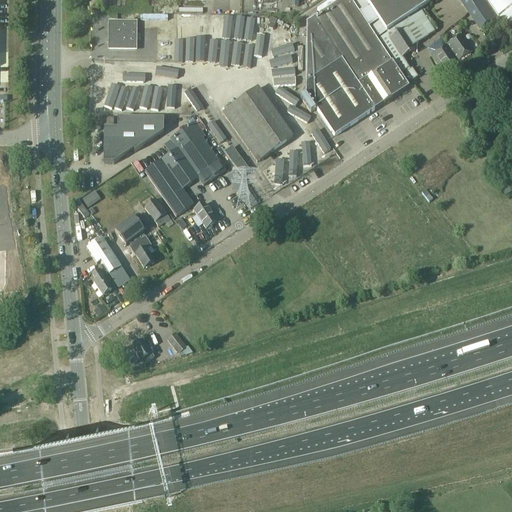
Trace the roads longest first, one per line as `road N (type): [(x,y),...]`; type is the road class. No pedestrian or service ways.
road 1 (motorway): [(511,345),(240,424),(0,476)]
road 2 (motorway): [(0,509),(232,459),(511,378)]
road 3 (unclassified): [(74,340),(94,335),(511,58)]
road 4 (unclassified): [(74,340),(53,132)]
road 5 (unclassified): [(89,511),(74,340)]
road 6 (unclassified): [(53,132),(51,0)]
road 7 (unknown): [(49,48),(134,50),(140,12)]
